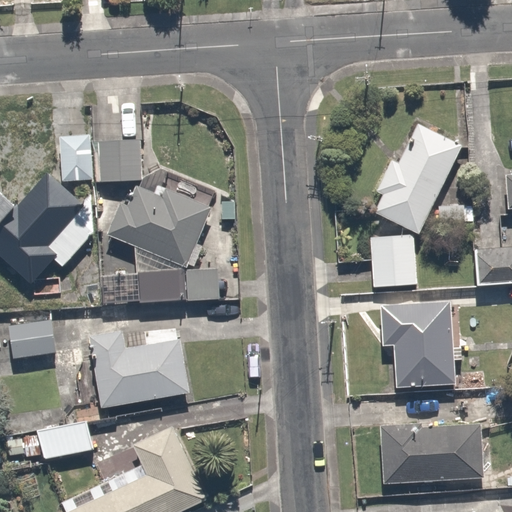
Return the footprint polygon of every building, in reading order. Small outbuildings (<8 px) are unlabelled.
[(372,211),(417,234),(460,145),(416,123),(396,163),(390,160),(374,190),(382,194),(372,211)] [(96,180),(93,134),(63,137),(66,181),(96,180)] [(146,180),(144,140),(96,142),(98,178),(103,178),(104,182),(146,180)] [(141,303),(190,300),(188,270),(188,267),(191,268),(193,265),(198,267),(206,246),(201,243),(216,207),(165,186),(171,171),(165,168),(147,177),(143,187),(140,186),(130,206),(124,203),(110,234),(138,246),(141,303)] [(94,202),(90,206),(52,172),(22,205),(0,186),(0,253),(35,285),(35,284),(39,281),(58,260),(66,267),(97,233),(94,202)] [(239,219),(238,202),(224,202),(224,220),(239,219)] [(465,220),(464,206),(438,206),(438,221),(465,220)] [(413,234),(369,237),(372,287),(416,283),(413,234)] [(475,285),(511,282),(511,246),(472,249),(475,285)] [(222,269),(188,270),(190,300),(190,301),(223,299),(222,269)] [(62,279),(39,281),(35,284),(36,296),(64,294),(62,279)] [(463,360),(462,347),(452,348),(449,301),(378,305),(381,345),(392,344),(394,387),(455,384),(453,360),(463,360)] [(60,352),(56,320),(12,326),(17,359),(60,352)] [(127,331),(93,336),(105,409),(194,393),(184,338),(150,344),(148,331),(130,334),(133,347),(130,348),(127,331)] [(97,450),(90,421),(41,432),(48,460),(97,450)] [(378,425),(381,484),(483,478),(480,423),(420,427),(420,423),(378,425)] [(64,504),(67,511),(184,511),(211,500),(177,426),(136,444),(146,466),(64,504)] [(43,455),(40,435),(26,437),(29,457),(43,455)] [(27,453),(25,438),(11,440),(12,455),(27,453)] [(501,511),(496,500),(470,511),(501,511)]
